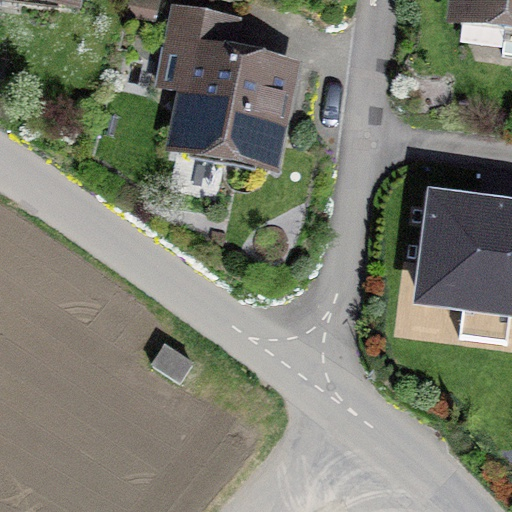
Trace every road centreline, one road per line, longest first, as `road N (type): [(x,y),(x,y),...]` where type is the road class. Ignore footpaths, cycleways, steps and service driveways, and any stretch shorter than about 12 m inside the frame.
road 1 (unclassified): [(0,174),(336,400)]
road 2 (residential): [(336,400),(383,0)]
road 3 (unclassified): [(336,400),(447,511)]
road 4 (residential): [(336,400),(265,511)]
